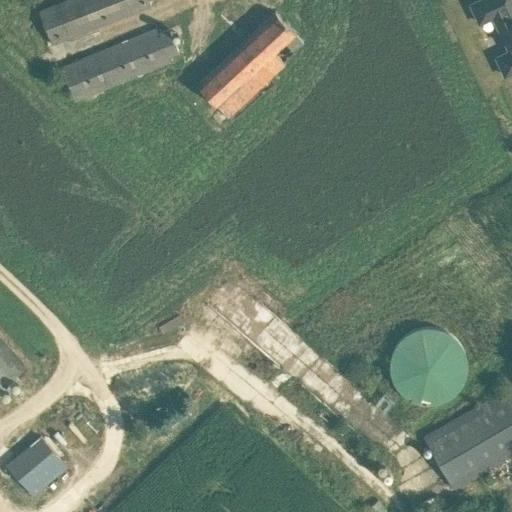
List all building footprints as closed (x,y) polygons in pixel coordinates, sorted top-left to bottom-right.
[(64,0),(39,10),(52,43),(151,4),(149,0),(64,0)] [(511,0),(476,0),(470,3),(479,23),(492,17),(508,49),(494,56),(504,76),(511,71),(511,0)] [(275,10),(197,83),(228,115),(283,63),(273,52),(284,42),(295,32),(275,10)] [(62,66),(75,98),(169,59),(168,55),(179,50),(169,27),(158,32),(156,27),(62,66)] [(468,345),(405,317),(378,376),(442,404),(468,345)] [(0,387),(25,364),(0,335),(0,387)] [(511,384),(424,435),(454,486),(511,452),(511,384)] [(41,435),(7,463),(33,493),(66,464),(41,435)]
